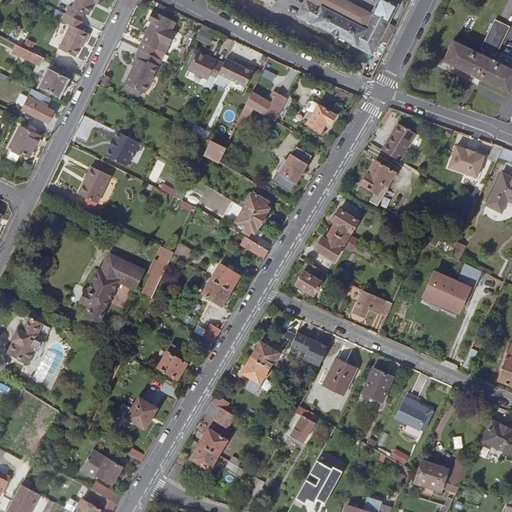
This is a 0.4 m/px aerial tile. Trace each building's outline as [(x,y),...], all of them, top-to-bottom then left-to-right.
[(76,0),(72,8),(70,7),(65,14),(80,21),(84,14),(89,16),(95,4),(96,0),(99,0),(101,0),(100,0),(76,0)] [(389,24),(398,6),(384,0),(379,0),(372,14),(344,0),(307,0),(299,17),(344,40),(373,56),(380,41),(389,46),(397,28),(389,24)] [(147,21),(150,22),(137,49),(154,58),(157,51),(164,54),(168,46),(161,43),(168,30),(170,32),(175,22),(152,11),(147,21)] [(58,50),(76,58),(81,48),(83,44),(86,44),(90,36),(82,31),(85,24),(80,21),(65,14),(61,22),(70,26),(58,50)] [(495,20),(481,49),(483,50),(492,55),(495,56),(508,27),(495,20)] [(201,30),(197,39),(209,45),(213,36),(201,30)] [(509,93),(511,85),(511,71),(490,60),(481,56),(454,42),(444,61),(477,77),(509,93)] [(17,45),(12,53),(31,62),(34,54),(21,48),(17,45)] [(161,61),(154,58),(137,49),(133,58),(137,60),(124,85),(144,95),(161,61)] [(492,55),(483,50),(481,56),(490,60),(492,55)] [(31,62),(41,67),(45,59),(34,54),(31,62)] [(210,77),(217,81),(224,66),(217,63),(216,64),(208,61),(209,59),(198,54),(189,71),(208,81),(210,77)] [(247,88),(254,73),(227,60),(224,66),(217,81),(216,82),(225,87),(227,84),(230,85),(232,81),(247,88)] [(266,69),(262,76),(273,82),(277,75),(266,69)] [(58,97),(67,78),(51,70),(41,89),(58,97)] [(107,88),(112,79),(104,76),(100,85),(107,88)] [(53,113),(45,108),(49,98),(33,90),(24,109),(32,113),(31,113),(48,122),(53,113)] [(273,91),(269,101),(252,93),(247,106),(253,109),(274,122),(287,99),(273,91)] [(307,112),(310,113),(316,104),(311,101),(308,102),(304,107),(305,110),(307,112)] [(328,125),(334,116),(316,104),(310,113),(307,112),(305,116),(310,119),(308,125),(321,133),(327,124),(328,125)] [(381,151),(400,162),(416,135),(397,124),(381,151)] [(29,156),(39,135),(20,126),(10,146),(29,156)] [(201,137),(204,131),(195,126),(192,133),(201,137)] [(207,140),(210,134),(204,131),(201,137),(207,140)] [(134,150),(137,143),(115,132),(112,139),(114,140),(109,150),(107,149),(104,156),(125,167),(130,158),(133,157),(135,153),(134,150)] [(210,144),(203,158),(217,166),(224,152),(210,144)] [(296,184),(295,183),(306,165),(307,166),(313,155),(298,145),(292,156),(291,156),(287,162),(285,160),(277,173),(281,175),(275,184),(290,193),(296,184)] [(496,163),(503,148),(496,145),(489,160),(496,163)] [(478,178),(486,157),(476,154),(476,152),(468,150),(467,151),(457,147),(450,168),(478,178)] [(7,159),(17,163),(20,155),(10,151),(7,159)] [(384,163),(382,166),(375,161),(361,184),(375,193),(381,197),(387,187),(395,174),(389,170),(390,167),(384,163)] [(96,204),(110,177),(90,168),(77,195),(96,204)] [(511,202),(511,177),(501,172),(486,205),(501,212),(507,200),(511,202)] [(379,207),(390,189),(387,187),(381,197),(375,193),(370,202),(379,207)] [(269,203),(253,193),(243,209),(262,221),(269,208),(267,207),(269,203)] [(181,206),(192,211),(195,206),(184,201),(181,206)] [(252,233),(254,234),(262,221),(243,209),(235,223),(245,229),(244,231),(251,235),(252,233)] [(333,222),(336,224),(331,232),(356,246),(358,242),(349,237),(358,222),(340,211),(333,222)] [(443,240),(424,229),(419,238),(423,241),(439,250),(448,235),(454,238),(456,236),(459,238),(462,232),(456,229),(452,235),(447,233),(443,240)] [(344,245),(353,251),(356,246),(331,232),(325,240),(323,238),(316,250),(334,261),(344,245)] [(439,250),(450,256),(459,238),(456,236),(454,238),(448,235),(439,250)] [(269,251),(257,244),(245,237),(241,244),(265,259),(269,251)] [(257,244),(269,251),(273,245),(261,238),(257,244)] [(175,255),(188,262),(193,250),(180,244),(175,255)] [(135,290),(144,271),(110,254),(101,272),(98,270),(88,291),(86,290),(80,301),(92,307),(88,316),(99,322),(119,282),(135,290)] [(143,294),(153,299),(172,261),(161,256),(143,294)] [(473,267),(465,263),(456,283),(469,289),(463,302),(467,304),(482,271),(473,267)] [(314,278),(319,270),(309,264),(304,272),(303,271),(295,284),(313,295),(321,282),(314,278)] [(240,276),(221,265),(212,280),(231,291),(240,276)] [(456,311),(459,312),(463,302),(469,289),(456,283),(434,273),(424,296),(426,297),(456,311)] [(222,306),(231,291),(212,280),(203,295),(222,306)] [(391,304),(377,297),(363,291),(354,313),(363,317),(368,307),(386,316),(391,304)] [(456,311),(426,297),(424,301),(454,315),(456,311)] [(26,351),(40,323),(27,317),(20,332),(16,330),(12,339),(12,340),(7,352),(26,362),(31,353),(26,351)] [(221,332),(214,328),(206,339),(214,344),(221,332)] [(284,338),(292,341),(296,333),(288,330),(284,338)] [(290,349),(293,355),(301,352),(307,354),(304,360),(320,367),(328,347),(297,334),(290,349)] [(273,350),(260,342),(251,357),(270,369),(279,353),(276,352),(277,350),(274,348),(273,350)] [(498,380),(511,385),(511,344),(508,357),(507,357),(498,380)] [(177,379),(186,364),(167,352),(158,367),(177,379)] [(242,373),(261,384),(270,369),(251,357),(242,373)] [(344,395),(356,369),(335,359),(328,376),(332,378),(327,387),(344,395)] [(467,375),(473,363),(466,359),(460,372),(467,375)] [(285,371),(278,367),(275,372),(282,376),(285,371)] [(382,402),(393,378),(373,369),(362,394),(382,402)] [(279,380),(282,376),(275,372),(272,377),(279,380)] [(327,387),(332,378),(328,376),(323,386),(327,387)] [(421,398),(409,393),(396,419),(423,432),(433,411),(419,404),(421,398)] [(223,409),(227,402),(217,395),(213,402),(223,409)] [(145,430),(158,409),(139,397),(126,418),(145,430)] [(235,416),(223,409),(213,402),(205,415),(228,428),(235,416)] [(313,424),(317,417),(309,412),(305,419),(300,416),(291,435),(303,442),(308,433),(309,433),(314,425),(313,424)] [(502,424),(500,425),(492,420),(482,441),(492,445),(491,446),(507,453),(508,452),(511,453),(511,429),(510,428),(510,427),(508,426),(507,424),(504,423),(502,424)] [(217,434),(209,429),(200,443),(219,455),(228,440),(221,436),(222,434),(219,432),(217,434)] [(462,436),(453,437),(454,449),(463,448),(462,436)] [(203,466),(210,470),(219,455),(200,443),(191,458),(199,463),(198,466),(202,468),(203,466)] [(141,453),(133,448),(129,454),(137,459),(141,453)] [(94,480),(97,476),(112,485),(122,468),(94,449),(81,471),(94,480)] [(405,463),(409,458),(395,450),(392,456),(405,463)] [(143,462),(146,456),(141,453),(137,459),(143,462)] [(232,457),(230,461),(238,467),(241,462),(232,457)] [(446,471),(447,469),(421,461),(414,482),(439,491),(440,488),(455,493),(469,463),(458,458),(451,472),(446,471)] [(299,498),(308,503),(310,499),(317,502),(319,499),(328,503),(343,472),(318,460),(299,498)] [(260,479),(238,467),(230,461),(227,466),(257,484),(260,479)] [(178,482),(186,469),(176,463),(168,476),(178,482)] [(17,476),(24,480),(31,469),(23,464),(17,476)] [(0,493),(8,478),(0,473),(0,493)] [(121,497),(95,483),(92,490),(118,504),(121,497)] [(6,511),(28,511),(39,494),(21,485),(6,511)] [(256,486),(252,493),(256,496),(261,488),(256,486)] [(112,511),(118,504),(92,490),(88,496),(103,503),(102,506),(112,511)] [(254,511),(262,499),(256,496),(252,493),(243,511),(247,511),(254,511)] [(441,511),(447,511),(453,500),(448,498),(441,511)] [(99,511),(102,509),(83,499),(74,511),(99,511)]
